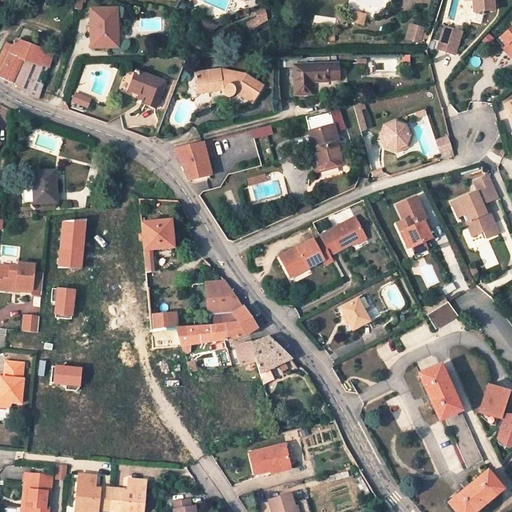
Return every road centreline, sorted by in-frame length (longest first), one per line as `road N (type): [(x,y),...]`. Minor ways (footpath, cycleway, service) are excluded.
road 1 (unclassified): [(401,511),(319,368),(226,259)]
road 2 (unclassified): [(226,259),(171,172),(137,147),(0,90)]
road 3 (residential): [(226,259),(317,211),(464,162)]
road 4 (unknown): [(395,504),(448,478),(404,394),(392,386),(339,401)]
road 5 (unknown): [(18,460),(135,474),(183,471),(202,461)]
